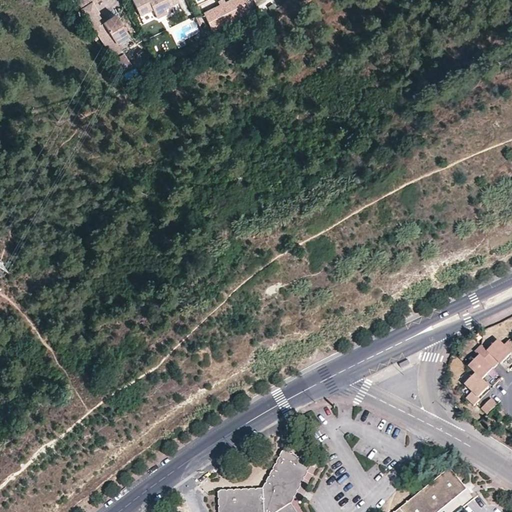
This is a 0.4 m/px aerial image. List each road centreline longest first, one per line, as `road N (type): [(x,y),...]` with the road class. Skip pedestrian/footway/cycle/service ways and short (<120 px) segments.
road 1 (residential): [(120,511),(223,437),(343,371)]
road 2 (residential): [(511,281),(414,327),(404,340)]
